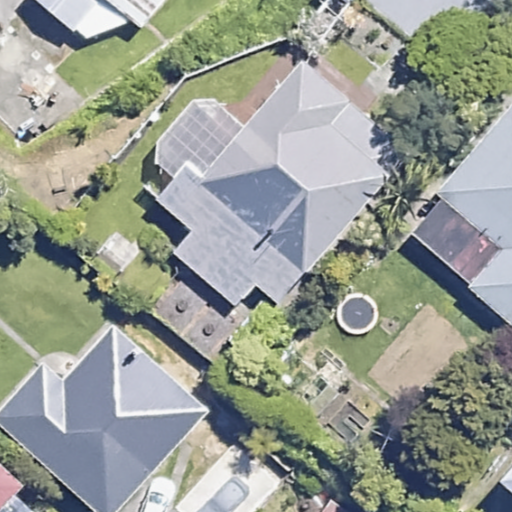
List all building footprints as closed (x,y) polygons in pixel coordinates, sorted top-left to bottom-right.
[(168,0),(36,0),(78,32),(102,0),(106,0),(145,30),(168,0)] [(406,156),(297,60),(243,121),(211,93),(157,154),(180,174),(160,197),(192,226),(173,247),(240,306),(259,284),(278,301),(406,156)] [(511,98),(402,234),(469,288),(511,323),(511,98)] [(115,511),(208,410),(113,325),(65,378),(45,360),(0,410),(0,425),(96,511),(115,511)] [(253,511),(268,496),(221,453),(168,511),(253,511)] [(511,454),(498,470),(511,481),(511,454)] [(0,510),(15,494),(23,486),(0,463),(0,510)] [(33,511),(15,494),(0,510),(0,511),(33,511)] [(345,511),(333,503),(326,511),(345,511)]
